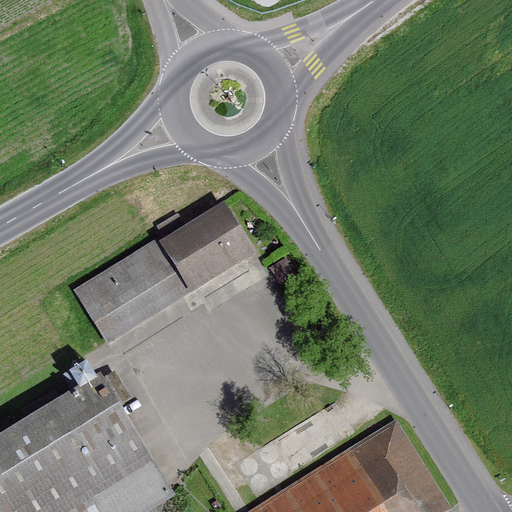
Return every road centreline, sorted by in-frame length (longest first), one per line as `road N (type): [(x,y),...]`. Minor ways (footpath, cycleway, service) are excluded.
road 1 (residential): [(484,511),(255,143)]
road 2 (unclassified): [(180,124),(0,226)]
road 3 (residential): [(271,67),(373,0)]
